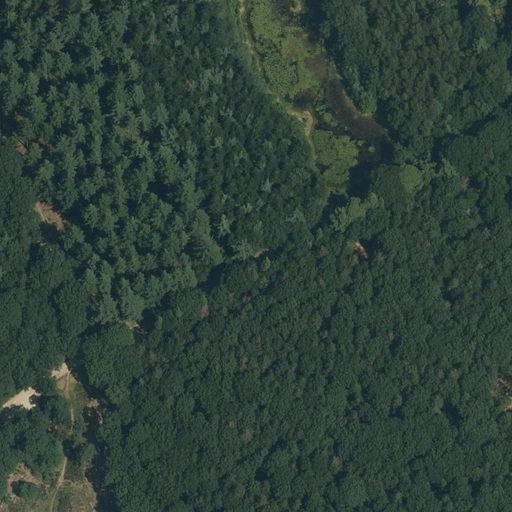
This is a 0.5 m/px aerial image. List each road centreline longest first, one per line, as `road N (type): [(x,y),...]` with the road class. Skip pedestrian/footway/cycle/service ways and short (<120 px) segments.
road 1 (unclassified): [(511,121),(139,328),(72,343),(0,331)]
road 2 (track): [(173,511),(88,342),(0,412)]
road 3 (track): [(0,152),(79,323)]
